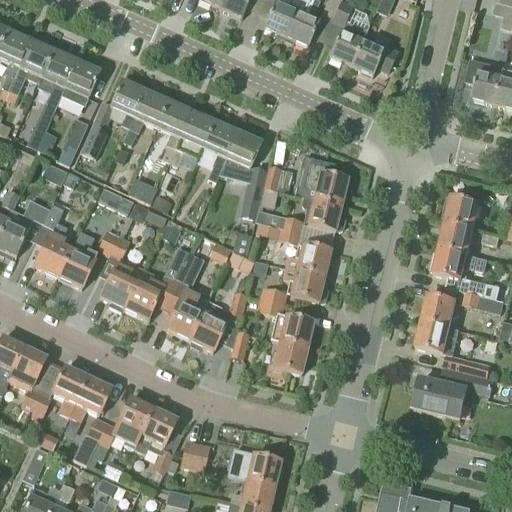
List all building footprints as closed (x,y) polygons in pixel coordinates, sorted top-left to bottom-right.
[(199,0),(197,5),(220,14),(226,0),(199,0)] [(226,0),(220,14),(242,24),(252,0),(226,0)] [(263,34),(285,44),(305,0),(304,0),(291,0),(291,2),(287,0),(270,0),(277,3),(274,8),(263,34)] [(306,22),(310,14),(315,16),(319,7),(305,0),(285,44),(307,53),(318,28),(306,22)] [(329,0),(320,22),(332,27),(341,7),(340,7),(343,0),(329,0)] [(341,33),(328,62),(350,72),(361,47),(365,37),(368,31),(365,20),(351,14),(352,12),(341,7),(332,27),(342,32),(341,33)] [(511,11),(495,7),(493,19),(503,22),(500,34),(511,37),(511,36),(511,11)] [(0,50),(6,36),(9,31),(0,27),(0,50)] [(3,80),(5,81),(0,92),(0,94),(1,95),(0,96),(0,103),(4,105),(30,46),(6,36),(0,50),(0,65),(8,69),(3,80)] [(13,110),(16,101),(17,101),(24,84),(37,90),(52,56),(30,46),(4,105),(13,110)] [(371,46),(370,50),(361,47),(350,72),(372,82),(376,74),(387,78),(396,57),(371,46)] [(75,67),(52,56),(37,90),(36,93),(51,99),(46,110),(46,111),(55,115),(60,102),(75,67)] [(465,87),(476,90),(472,105),(495,111),(502,83),(504,73),(471,65),(465,87)] [(99,77),(75,67),(60,102),(84,113),(99,77)] [(511,114),(511,75),(504,73),(502,83),(495,111),(511,114)] [(122,83),(109,113),(125,121),(120,132),(128,135),(145,97),(135,93),(137,89),(122,83)] [(122,148),(130,152),(136,139),(137,139),(142,128),(156,134),(168,107),(145,97),(128,135),(122,148)] [(164,152),(166,152),(161,165),(169,169),(191,118),(168,107),(156,134),(169,140),(164,152)] [(191,118),(169,169),(176,172),(182,159),(197,165),(202,154),(202,155),(214,128),(211,126),(210,123),(204,121),(201,122),(191,118)] [(64,150),(58,165),(65,168),(69,170),(76,155),(77,156),(88,131),(76,125),(64,150)] [(237,138),(214,128),(202,155),(216,161),(211,172),(212,173),(206,185),(215,189),(218,181),(225,165),(237,138)] [(38,152),(45,136),(36,131),(34,130),(25,150),(36,155),(38,152)] [(91,132),(80,157),(80,158),(94,165),(106,138),(103,137),(91,132)] [(249,175),(261,148),(237,138),(225,165),(218,181),(249,188),(241,221),(254,224),(264,180),(253,177),(249,175)] [(122,170),(127,158),(119,155),(113,167),(122,170)] [(303,164),(294,201),(341,211),(347,186),(331,183),(334,171),(303,164)] [(262,194),(286,199),(291,178),(267,173),(262,194)] [(68,177),(67,179),(62,190),(72,195),(75,188),(76,189),(79,183),(68,177)] [(126,220),(132,208),(102,194),(96,206),(126,220)] [(7,196),(0,211),(11,217),(18,202),(17,201),(8,197),(7,197),(7,196)] [(166,219),(171,209),(155,201),(150,212),(166,219)] [(334,238),(335,236),(339,237),(341,235),(343,226),(342,223),(338,222),(341,211),(294,201),(294,202),(302,204),(300,211),(302,214),(309,216),(306,231),(334,238)] [(451,202),(445,229),(474,236),(480,209),(451,202)] [(0,260),(3,262),(5,258),(12,262),(15,263),(24,244),(33,226),(41,230),(48,216),(40,212),(28,206),(21,221),(17,232),(7,227),(0,240),(0,260)] [(56,229),(62,216),(64,212),(59,209),(54,206),(52,211),(51,210),(48,216),(41,230),(52,236),(48,244),(47,244),(34,272),(58,284),(72,256),(61,251),(64,246),(61,245),(67,234),(56,229)] [(147,215),(134,209),(127,222),(135,226),(144,223),(147,215)] [(303,228),(281,223),(257,217),(254,229),(278,235),(300,240),(303,228)] [(468,261),(474,236),(445,229),(439,254),(468,261)] [(163,231),(158,242),(173,249),(178,238),(163,231)] [(297,252),(300,240),(278,235),(276,247),(297,252)] [(96,257),(108,263),(118,242),(106,237),(96,257)] [(72,256),(58,284),(81,295),(95,267),(98,261),(88,256),(94,244),(80,238),(72,256)] [(483,238),(481,247),(482,248),(496,251),(498,242),(484,238),(483,238)] [(108,263),(106,266),(116,271),(117,271),(119,268),(120,264),(128,248),(118,242),(108,263)] [(284,274),(323,283),(330,256),(301,250),(297,265),(286,262),(284,274)] [(433,266),(431,275),(433,277),(433,280),(447,283),(444,294),(463,298),(482,303),(485,290),(466,286),(465,285),(467,274),(484,278),(487,265),(476,263),(468,261),(439,254),(436,265),(433,266)] [(159,291),(150,287),(153,280),(142,275),(123,315),(147,327),(157,307),(165,312),(189,261),(176,255),(159,291)] [(165,312),(174,316),(165,335),(189,347),(203,319),(202,319),(207,309),(188,299),(203,268),(189,261),(165,312)] [(237,261),(231,272),(244,278),(249,266),(245,264),(237,261)] [(105,292),(99,304),(110,309),(109,312),(120,317),(121,314),(123,315),(142,275),(132,270),(120,264),(119,268),(117,271),(116,271),(113,276),(112,276),(105,292)] [(325,295),(321,294),(323,283),(284,274),(281,285),(292,288),(289,302),(317,309),(318,308),(322,309),(324,307),(326,297),(325,295)] [(240,283),(233,298),(228,320),(240,323),(249,286),(240,283)] [(262,294),(259,305),(283,311),(286,299),(262,294)] [(501,320),(504,308),(463,298),(460,310),(501,320)] [(428,301),(422,327),(451,334),(457,308),(428,301)] [(313,329),(284,322),(281,321),(283,311),(259,305),(257,317),(275,322),(270,346),(278,348),(307,355),(313,329)] [(203,319),(189,347),(190,347),(190,352),(197,356),(201,353),(212,358),(217,348),(222,337),(226,330),(225,329),(227,324),(226,324),(228,320),(219,316),(220,315),(216,313),(207,309),(202,319),(203,319)] [(447,360),(444,372),(487,383),(490,372),(452,362),(458,336),(451,334),(422,327),(415,353),(447,360)] [(236,337),(232,355),(230,363),(241,365),(247,340),(236,337)] [(0,401),(1,402),(7,388),(23,354),(1,343),(0,345),(0,401)] [(301,381),(307,355),(278,348),(272,374),(301,381)] [(7,388),(27,398),(19,414),(17,418),(28,423),(29,422),(30,422),(41,399),(31,394),(45,364),(23,354),(7,388)] [(56,418),(69,424),(87,384),(63,372),(51,398),(54,400),(53,401),(62,405),(56,418)] [(414,415),(461,426),(468,396),(489,401),(492,388),(444,375),(440,389),(421,385),(414,415)] [(79,429),(86,415),(98,421),(110,395),(87,384),(69,424),(79,429)] [(37,426),(38,423),(41,424),(51,404),(41,399),(30,422),(37,426)] [(107,455),(111,446),(113,443),(123,448),(122,451),(133,456),(152,415),(129,404),(114,434),(106,430),(97,447),(90,462),(100,467),(106,455),(107,455)] [(162,482),(164,476),(171,461),(161,456),(176,426),(152,415),(133,456),(144,462),(147,456),(159,462),(152,477),(162,482)] [(94,424),(86,442),(97,447),(106,430),(94,424)] [(84,441),(72,466),(76,468),(85,472),(90,462),(97,447),(86,442),(84,441)] [(180,471),(190,473),(197,449),(185,446),(180,471)] [(190,473),(203,476),(208,451),(197,449),(190,473)] [(32,491),(47,459),(36,454),(21,486),(32,491)] [(226,483),(245,487),(274,494),(280,468),(251,461),(251,463),(247,462),(244,473),(229,470),(226,483)] [(245,487),(245,489),(241,488),(238,500),(231,499),(228,510),(235,511),(269,511),(274,494),(245,487)] [(453,511),(413,502),(414,495),(386,488),(383,499),(379,511),(453,511)] [(60,497),(57,503),(66,508),(67,508),(73,496),(62,491),(60,497)] [(45,500),(33,494),(25,511),(52,511),(57,503),(60,497),(49,492),(45,500)] [(186,511),(189,501),(168,496),(165,507),(184,511),(186,511)] [(109,502),(106,510),(110,511),(113,511),(116,506),(109,502)]
